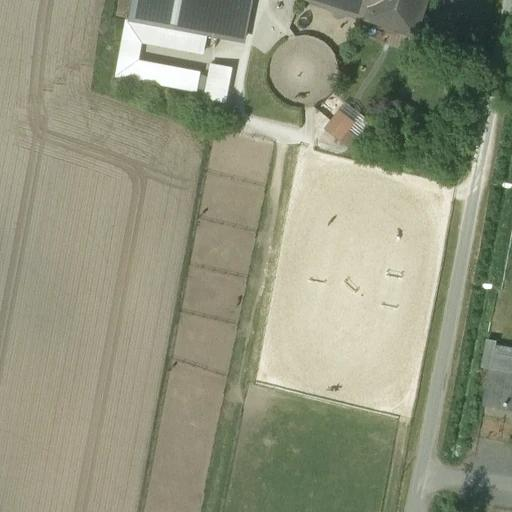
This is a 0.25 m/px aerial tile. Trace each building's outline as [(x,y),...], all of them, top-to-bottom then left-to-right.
[(251,0),(136,0),(132,23),(243,43),(251,0)] [(289,0),(358,23),(355,29),(403,45),(418,0),(289,0)] [(216,63),(210,97),(234,101),(240,67),(216,63)] [(347,141),(370,116),(361,108),(354,116),(346,109),(330,127),(347,141)] [(511,349),(495,347),(493,354),(511,357),(511,349)] [(484,368),(491,369),(493,354),(487,353),(484,368)] [(511,357),(493,354),(491,369),(483,407),(511,412),(511,357)]
